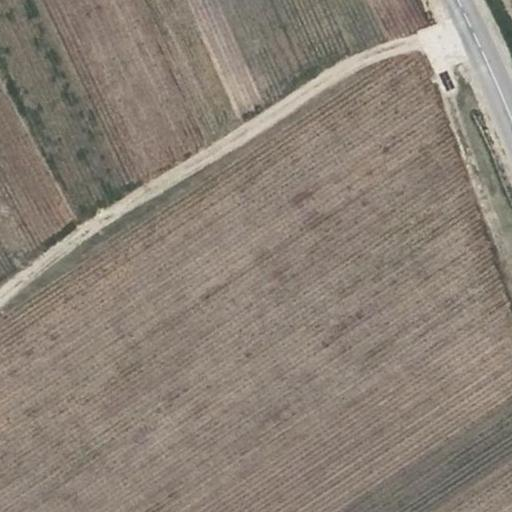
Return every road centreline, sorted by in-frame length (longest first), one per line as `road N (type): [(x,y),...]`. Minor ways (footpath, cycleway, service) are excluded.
road 1 (track): [(0,298),(85,229),(367,57),(470,29)]
road 2 (track): [(511,266),(414,44)]
road 3 (secondary): [(511,134),(458,0)]
